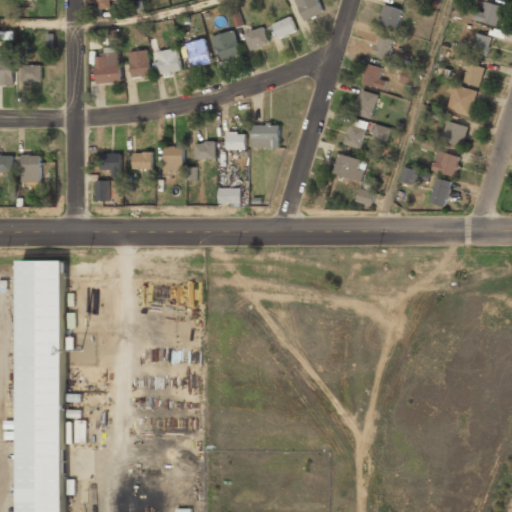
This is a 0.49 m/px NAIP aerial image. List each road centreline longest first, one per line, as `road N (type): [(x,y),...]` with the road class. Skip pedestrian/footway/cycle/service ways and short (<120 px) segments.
road 1 (tertiary): [(0,232),(480,230)]
road 2 (residential): [(336,54),(205,102),(139,115),(0,119)]
road 3 (residential): [(352,0),(282,230)]
road 4 (residential): [(75,0),(76,232)]
